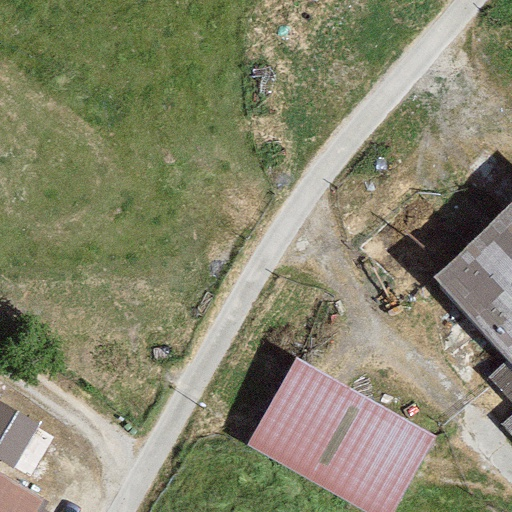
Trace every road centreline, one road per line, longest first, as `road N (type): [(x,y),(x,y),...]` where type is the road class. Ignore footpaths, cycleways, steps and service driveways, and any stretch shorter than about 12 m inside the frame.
road 1 (residential): [(467,0),(300,198),(123,511)]
road 2 (track): [(304,193),(368,191),(491,105)]
road 3 (track): [(460,8),(491,105),(511,127)]
